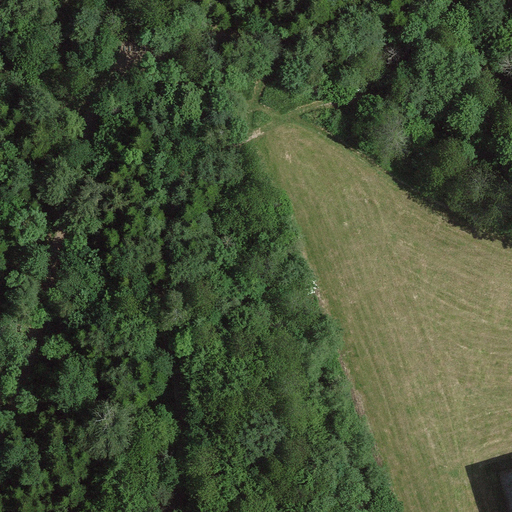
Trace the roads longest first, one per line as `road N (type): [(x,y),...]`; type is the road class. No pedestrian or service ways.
road 1 (track): [(184,511),(193,432),(163,306),(174,197),(204,162),(246,134),(251,96)]
road 2 (track): [(139,61),(99,95),(0,423)]
road 3 (track): [(511,234),(417,193),(296,111),(251,96)]
road 4 (track): [(139,61),(154,79),(198,93),(251,96)]
